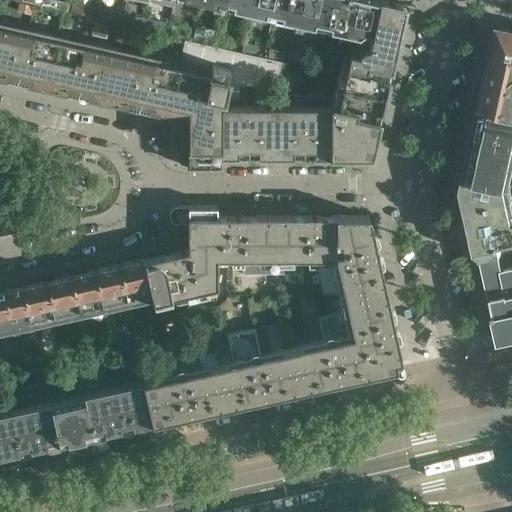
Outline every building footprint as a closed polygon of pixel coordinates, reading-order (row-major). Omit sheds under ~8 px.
[(247,10),(249,0),(224,0),(232,2),(231,6),(247,10)] [(272,11),(274,0),(249,0),(247,10),(264,13),(265,9),(272,11)] [(296,21),(300,0),(274,0),(272,11),(280,13),(279,17),(296,21)] [(317,36),(320,22),(325,0),(300,0),(296,21),(293,30),(317,36)] [(344,31),(350,0),(325,0),(320,22),(328,24),(327,28),(344,31)] [(387,84),(404,5),(379,0),(375,0),(369,33),(371,33),(368,46),(367,46),(365,46),(363,46),(361,47),(360,49),(359,50),(358,51),(358,52),(349,50),(347,61),(342,60),(339,73),(387,84)] [(369,33),(375,0),(350,0),(344,31),(357,34),(362,31),(369,33)] [(223,97),(226,85),(277,85),(282,61),(185,39),(180,60),(4,21),(0,41),(0,79),(187,121),(187,145),(186,145),(185,146),(183,146),(182,147),(180,148),(178,150),(178,152),(177,153),(177,155),(177,156),(177,158),(178,160),(178,161),(180,163),(181,164),(183,165),(185,166),(187,166),(221,166),(221,156),(220,106),(226,105),(223,97)] [(183,38),(186,26),(173,23),(170,35),(183,38)] [(511,29),(500,27),(482,106),(511,113),(511,29)] [(371,155),(383,101),(387,84),(339,73),(334,95),(334,156),(371,155)] [(334,156),(334,95),(274,95),(274,105),(274,156),(334,156)] [(274,105),(226,105),(220,106),(221,156),(274,156),(274,105)] [(511,138),(511,113),(482,106),(482,108),(479,110),(477,117),(479,119),(477,130),(511,138)] [(511,162),(511,156),(511,138),(477,130),(472,154),(511,162)] [(505,186),(511,162),(472,154),(467,177),(505,186)] [(508,198),(505,186),(467,177),(465,186),(469,207),(508,198)] [(511,214),(508,198),(469,207),(474,230),(511,222),(511,214)] [(275,258),(276,216),(216,216),(216,205),(177,205),(175,206),(173,207),(172,207),(171,208),(170,210),(169,211),(169,212),(169,214),(169,215),(169,217),(169,218),(170,219),(171,221),(173,222),(175,223),(177,224),(187,223),(187,249),(143,259),(151,294),(155,309),(216,296),(216,258),(275,258)] [(335,258),(335,215),(276,216),(275,258),(335,258)] [(385,286),(369,215),(335,215),(335,258),(343,296),(385,286)] [(501,251),(499,242),(511,239),(511,222),(474,230),(477,243),(475,246),(477,253),(480,254),(480,257),(481,257),(484,270),(502,266),(499,253),(501,252),(501,251)] [(501,251),(511,248),(511,239),(499,242),(501,251)] [(151,294),(143,259),(118,265),(126,300),(151,294)] [(126,300),(118,265),(95,270),(102,305),(126,300)] [(511,265),(502,268),(502,266),(484,270),(491,302),(490,302),(491,303),(493,304),(493,305),(494,307),(494,309),(494,310),(494,311),(493,313),(499,340),(511,336),(511,265)] [(102,305),(95,270),(70,275),(78,310),(102,305)] [(78,310),(70,275),(46,281),(54,316),(78,310)] [(54,316),(46,281),(21,286),(29,321),(54,316)] [(29,321),(21,286),(5,290),(4,290),(0,290),(0,327),(12,325),(29,321)] [(402,366),(385,286),(343,296),(347,310),(318,317),(323,341),(292,347),(301,389),(395,368),(396,370),(397,371),(401,370),(403,367),(402,366)] [(301,389),(292,347),(261,354),(256,327),(254,328),(227,333),(233,360),(218,363),(227,405),(301,389)] [(227,405),(218,363),(203,367),(197,340),(169,346),(175,373),(141,381),(150,422),(227,405)] [(150,422),(141,381),(109,388),(105,368),(77,375),(81,394),(66,397),(75,439),(150,422)] [(0,455),(75,439),(66,397),(51,401),(47,381),(19,387),(23,407),(0,412),(0,455)]
